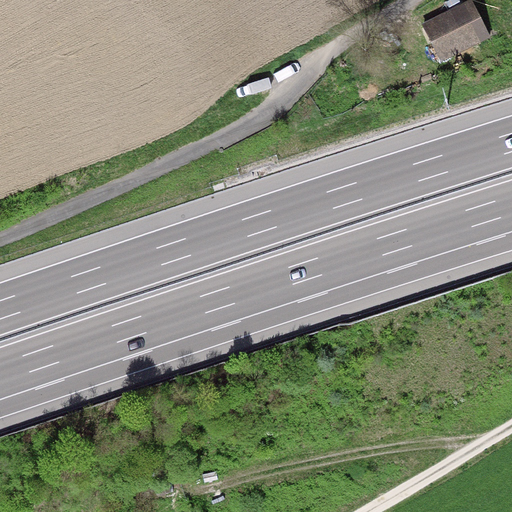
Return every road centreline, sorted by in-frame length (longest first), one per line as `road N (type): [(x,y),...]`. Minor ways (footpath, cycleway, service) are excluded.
road 1 (motorway): [(0,373),(511,205)]
road 2 (motorway): [(511,141),(0,309)]
road 3 (residential): [(323,54),(229,135),(0,239)]
road 4 (track): [(475,447),(418,444),(190,493)]
road 5 (track): [(511,425),(367,511)]
